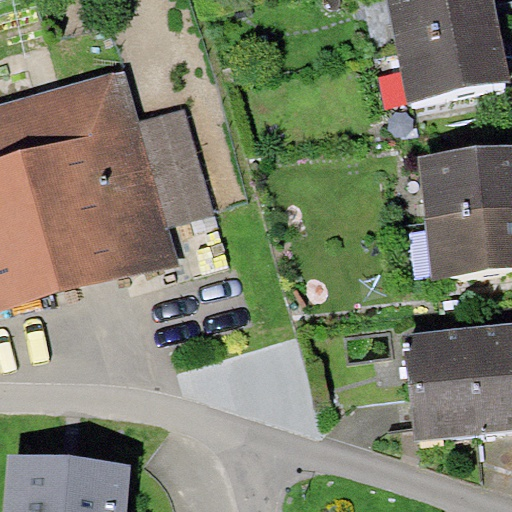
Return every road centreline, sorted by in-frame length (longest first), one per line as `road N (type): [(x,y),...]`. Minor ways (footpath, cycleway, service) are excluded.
road 1 (residential): [(500,511),(245,439)]
road 2 (residential): [(245,439),(145,412),(0,402)]
